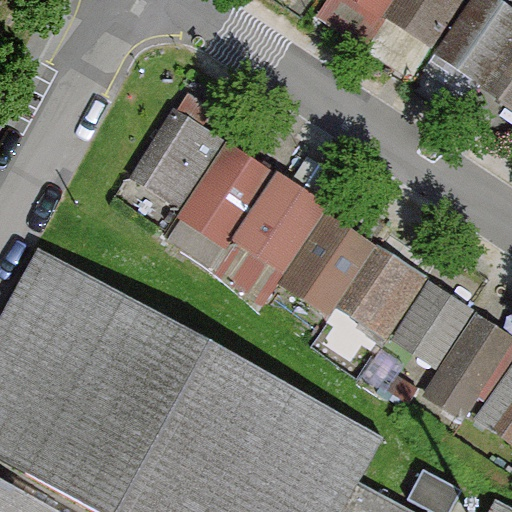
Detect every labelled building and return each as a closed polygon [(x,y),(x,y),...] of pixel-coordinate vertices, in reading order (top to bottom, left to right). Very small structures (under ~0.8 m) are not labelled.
[(390,0),(357,0),(381,15),(390,0)] [(465,0),(399,0),(387,19),(434,49),(465,0)] [(511,52),(511,15),(489,0),(474,0),(438,54),(488,88),(511,52)] [(511,52),(488,88),(511,103),(511,52)] [(234,137),(179,101),(128,178),(183,214),(234,137)] [(285,170),(234,137),(183,214),(165,241),(216,274),(285,170)] [(338,205),(285,170),(216,274),(270,309),(285,287),(332,216),(338,205)] [(384,250),(332,216),(285,287),(328,316),(337,321),(345,309),(384,250)] [(511,511),(494,502),(488,511),(401,511),(357,488),(384,439),(35,249),(0,313),(0,459),(95,511),(54,511),(0,482),(0,511),(511,511)] [(434,283),(384,250),(345,309),(396,341),(434,283)] [(474,309),(434,283),(396,341),(436,367),(474,309)] [(511,355),(511,334),(474,309),(436,367),(419,393),(467,424),(470,419),(511,355)] [(511,355),(470,419),(511,446),(511,355)]
